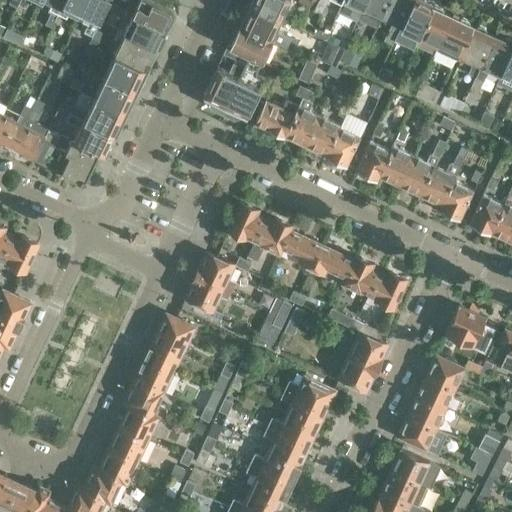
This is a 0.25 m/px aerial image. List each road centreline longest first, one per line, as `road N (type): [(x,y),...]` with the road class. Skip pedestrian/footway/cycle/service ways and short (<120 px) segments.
road 1 (residential): [(328,511),(451,261)]
road 2 (residential): [(24,461),(46,468),(69,459),(167,267)]
road 3 (residential): [(451,261),(227,155)]
road 4 (residential): [(99,234),(0,429)]
road 5 (residential): [(160,125),(216,0)]
road 6 (residential): [(167,267),(227,155)]
road 7 (residential): [(99,234),(160,125)]
